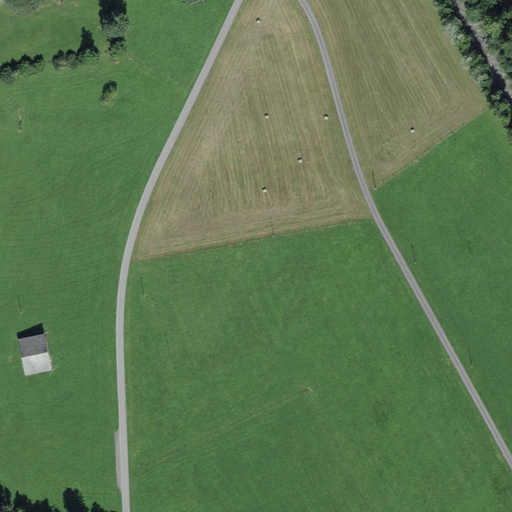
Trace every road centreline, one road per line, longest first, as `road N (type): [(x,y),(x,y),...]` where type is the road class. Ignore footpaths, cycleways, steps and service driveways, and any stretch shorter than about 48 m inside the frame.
road 1 (residential): [(239,0),(135,220),(121,282),(124,511)]
road 2 (residential): [(301,0),(369,201),(511,463)]
